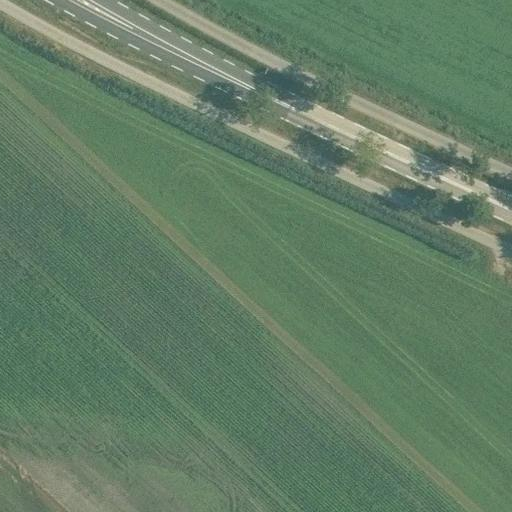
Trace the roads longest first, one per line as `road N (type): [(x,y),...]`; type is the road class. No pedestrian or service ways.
road 1 (unclassified): [(0,4),(108,63),(511,250)]
road 2 (primary): [(511,209),(75,0)]
road 3 (unclassified): [(511,176),(345,99),(164,0)]
